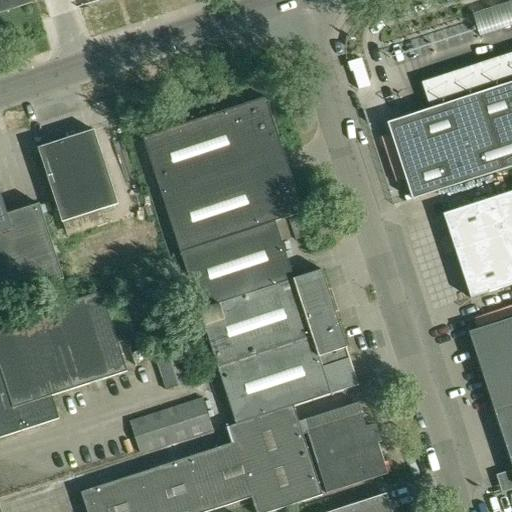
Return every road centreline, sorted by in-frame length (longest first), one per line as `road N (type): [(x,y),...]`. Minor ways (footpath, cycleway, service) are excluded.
road 1 (unclassified): [(458,511),(293,0)]
road 2 (unclassified): [(282,0),(0,90)]
